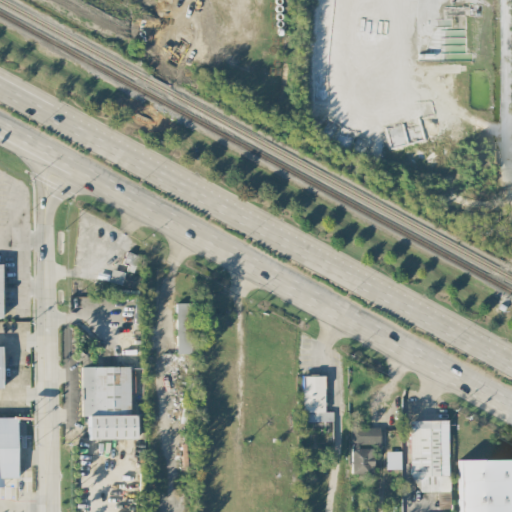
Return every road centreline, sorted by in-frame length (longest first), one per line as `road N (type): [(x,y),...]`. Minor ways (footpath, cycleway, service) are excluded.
road 1 (trunk): [(511,361),(0,82)]
road 2 (trunk): [(0,123),(511,401)]
road 3 (tertiary): [(48,511),(51,149)]
road 4 (residential): [(252,258),(242,289),(238,511)]
